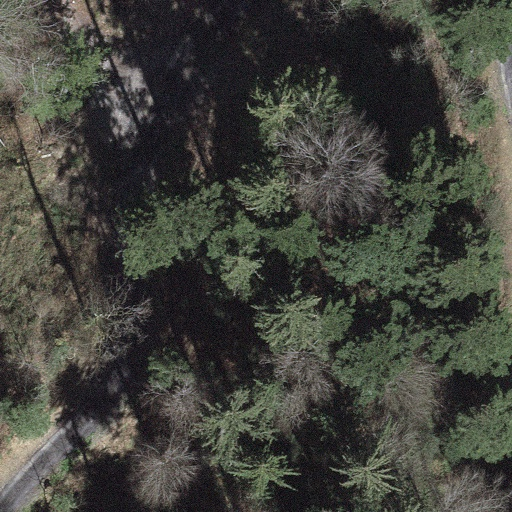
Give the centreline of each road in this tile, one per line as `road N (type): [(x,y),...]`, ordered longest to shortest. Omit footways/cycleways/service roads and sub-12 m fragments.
road 1 (track): [(258,0),(160,118),(132,357),(4,511)]
road 2 (track): [(61,0),(117,91),(160,118)]
